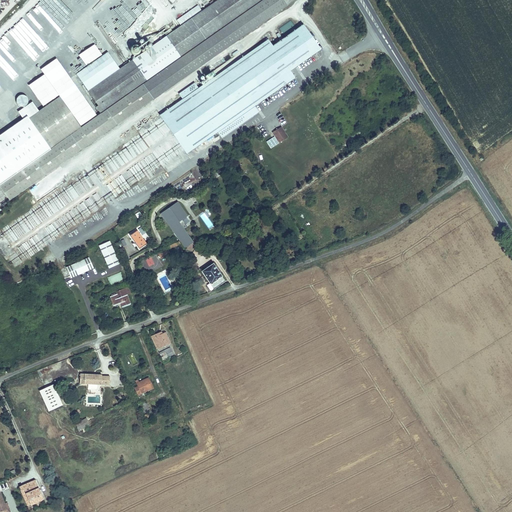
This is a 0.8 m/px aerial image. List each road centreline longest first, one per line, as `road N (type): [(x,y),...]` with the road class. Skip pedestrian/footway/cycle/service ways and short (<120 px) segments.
road 1 (residential): [(0,379),(374,237),(470,173)]
road 2 (secondary): [(470,173),(362,0)]
